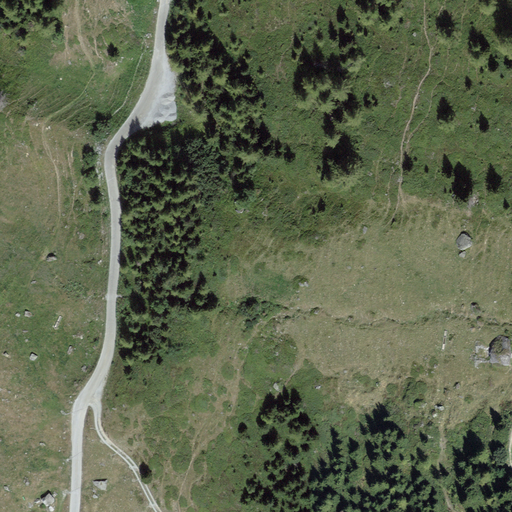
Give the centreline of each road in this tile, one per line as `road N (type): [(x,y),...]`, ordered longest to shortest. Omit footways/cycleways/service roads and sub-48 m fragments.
road 1 (track): [(165,0),(153,80),(110,155),(111,330),(78,414),(74,511)]
road 2 (track): [(158,511),(137,471),(100,433),(94,383)]
